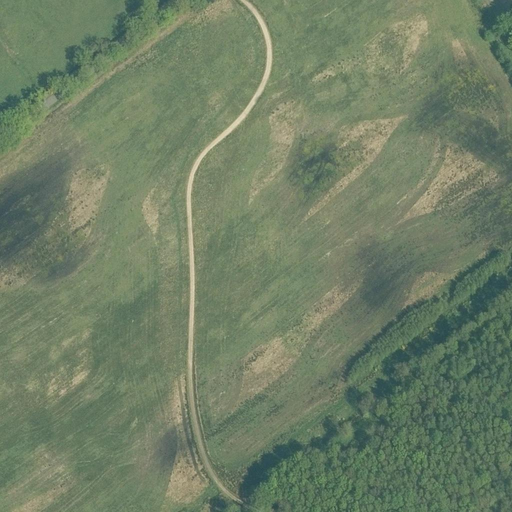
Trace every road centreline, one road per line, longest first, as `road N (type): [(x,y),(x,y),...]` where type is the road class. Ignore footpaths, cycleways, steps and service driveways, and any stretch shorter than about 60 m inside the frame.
road 1 (track): [(241,0),(265,32),(265,80),(249,109),(199,160),(188,195),(191,404),(205,463),(234,501)]
road 2 (tertiary): [(185,0),(0,140)]
